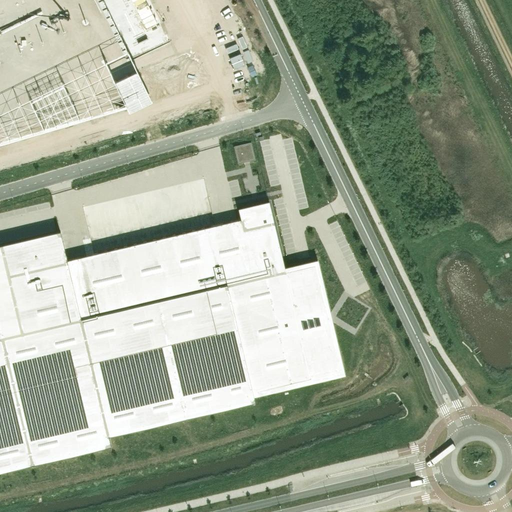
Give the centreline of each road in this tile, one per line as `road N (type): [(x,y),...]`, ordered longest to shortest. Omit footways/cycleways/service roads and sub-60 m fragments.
road 1 (unclassified): [(0,194),(302,100)]
road 2 (unclassified): [(302,100),(427,361)]
road 3 (secondary): [(444,459),(230,511)]
road 4 (secondary): [(288,511),(447,473)]
